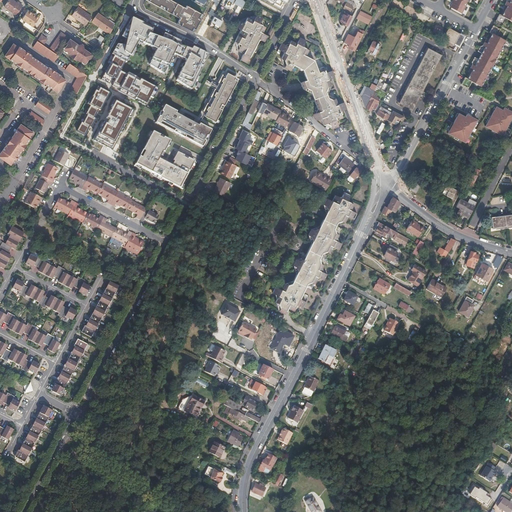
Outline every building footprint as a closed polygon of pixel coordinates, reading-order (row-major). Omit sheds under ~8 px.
[(22,6),(18,3),(18,4),(12,0),(9,0),(4,8),(16,15),(22,6)] [(146,0),(179,19),(177,23),(194,31),(202,14),(187,6),(185,8),(169,0),(146,0)] [(233,0),(222,0),(220,4),(238,14),(245,1),(242,0),(235,0),(234,3),(232,2),(233,0)] [(266,0),(282,10),(287,0),(266,0)] [(455,0),(452,6),(463,12),(468,3),(467,2),(463,0),(455,0)] [(496,21),(503,25),(507,18),(511,21),(511,0),(507,0),(507,1),(506,5),(508,6),(503,15),(500,14),(496,21)] [(354,6),(347,2),(344,9),(351,12),(354,6)] [(39,16),(37,15),(36,16),(28,10),(22,19),(33,27),(39,18),(39,16)] [(75,10),(69,19),(83,29),(89,20),(75,10)] [(348,14),(349,13),(345,11),(342,15),(343,16),(341,20),(344,21),(343,22),(347,25),(352,16),(348,14)] [(368,23),(370,20),(360,14),(358,17),(368,23)] [(113,28),(95,16),(89,25),(107,38),(113,28)] [(175,80),(190,89),(208,54),(194,47),(193,46),(192,49),(188,46),(184,47),(185,44),(181,42),(164,33),(161,38),(151,34),(153,28),(136,19),(131,16),(121,37),(125,39),(124,46),(117,45),(110,55),(113,56),(108,63),(110,65),(102,81),(119,90),(118,93),(130,100),(134,102),(146,109),(151,98),(154,99),(161,89),(129,71),(127,75),(121,71),(137,41),(155,49),(147,65),(162,73),(172,53),(182,57),(185,60),(175,80)] [(224,21),(213,16),(208,25),(217,30),(224,21)] [(266,28),(260,24),(261,22),(255,19),(254,21),(247,18),(244,23),(240,21),(237,27),(241,30),(234,42),(241,45),(237,52),(243,55),(240,61),(246,64),(259,40),(262,41),(265,43),(267,40),(269,37),(265,35),(262,33),(266,28)] [(469,79),(467,77),(462,85),(469,89),(473,82),(474,82),(483,66),(491,69),(507,41),(498,36),(501,29),(494,26),(490,33),(493,34),(488,44),(485,42),(484,46),(482,47),(479,51),(483,53),(479,60),(475,58),(473,63),(473,65),(471,68),(474,70),(469,79)] [(369,36),(374,39),(379,30),(374,27),(369,36)] [(465,36),(465,35),(450,27),(443,40),(454,46),(456,44),(460,46),(465,36)] [(349,34),(345,41),(351,45),(350,48),(355,51),(364,34),(358,31),(355,37),(349,34)] [(65,51),(66,51),(72,42),(69,39),(66,43),(67,43),(64,47),(65,51)] [(305,53),(308,48),(296,41),(295,45),(288,42),(284,50),(287,52),(282,61),(284,65),(290,68),(292,64),(301,69),(302,68),(314,58),(305,53)] [(375,55),(380,45),(373,41),(369,49),(372,51),(371,53),(375,55)] [(72,42),(66,51),(68,52),(67,53),(69,54),(70,57),(74,60),(77,60),(78,61),(79,60),(83,63),(86,62),(88,58),(89,58),(92,55),(86,51),(85,52),(83,51),(83,45),(76,46),(74,44),(74,43),(72,42)] [(54,62),(58,56),(54,53),(49,49),(42,45),(40,43),(36,49),(54,62)] [(100,51),(102,47),(97,43),(94,47),(100,51)] [(16,65),(31,75),(39,62),(30,56),(31,55),(17,46),(17,47),(12,44),(3,57),(14,64),(16,65)] [(413,110),(443,55),(428,48),(399,102),(413,110)] [(317,71),(314,58),(302,68),(305,78),(300,82),(301,84),(306,98),(311,96),(316,107),(319,109),(311,113),(313,117),(316,120),(321,119),(324,125),(332,129),(339,125),(337,121),(343,117),(341,111),(344,109),(346,108),(345,105),(344,102),(341,102),(338,103),(336,97),(332,98),(328,96),(327,93),(330,85),(328,80),(332,78),(335,77),(333,73),(332,69),(328,70),(325,71),(323,69),(317,71)] [(39,62),(31,75),(44,84),(57,93),(66,80),(60,76),(61,75),(48,66),(47,67),(39,62)] [(76,95),(87,75),(69,63),(65,69),(76,77),(70,91),(76,95)] [(474,82),(482,87),(491,69),(483,66),(474,82)] [(238,75),(237,74),(235,77),(230,74),(229,76),(227,74),(226,77),(225,77),(224,78),(223,77),(221,80),(223,81),(222,83),(223,83),(221,86),(223,87),(222,90),(220,89),(218,91),(217,91),(217,92),(215,91),(213,95),(215,96),(214,97),(215,98),(214,100),(216,101),(214,104),(212,103),(210,107),(209,106),(208,106),(206,109),(207,110),(206,112),(208,112),(206,115),(208,116),(207,117),(214,121),(216,117),(218,119),(223,111),(220,109),(223,103),(226,105),(230,96),(227,95),(231,89),(233,90),(238,82),(235,81),(238,75)] [(198,117),(195,124),(198,125),(199,123),(201,119),(206,112),(207,110),(206,109),(208,106),(209,106),(214,97),(215,96),(213,95),(215,91),(217,92),(217,91),(222,83),(223,81),(221,80),(223,77),(224,78),(225,77),(223,76),(221,75),(198,117)] [(373,83),(370,88),(367,87),(361,98),(365,108),(370,99),(373,93),(374,91),(376,87),(377,86),(373,83)] [(109,92),(98,86),(92,97),(90,96),(86,104),(90,106),(85,114),(87,116),(83,122),(80,122),(77,130),(79,132),(84,135),(89,127),(90,128),(95,119),(93,117),(98,109),(100,110),(109,92)] [(380,98),(374,95),(375,94),(373,93),(370,99),(371,100),(367,108),(371,111),(374,105),(376,102),(377,103),(380,98)] [(53,107),(39,99),(35,106),(48,113),(53,107)] [(126,106),(114,99),(92,138),(110,147),(132,109),(130,108),(126,106)] [(254,101),(242,125),(251,131),(252,129),(250,128),(250,127),(247,125),(251,115),(252,115),(258,103),(254,101)] [(277,121),(281,112),(282,112),(267,104),(263,113),(277,121)] [(176,114),(177,112),(165,106),(162,112),(163,113),(161,117),(159,117),(156,123),(174,132),(175,131),(186,136),(185,138),(203,147),(206,141),(205,140),(207,136),(208,136),(212,130),(200,124),(199,123),(198,125),(195,124),(184,118),(182,121),(180,120),(181,116),(176,114)] [(385,112),(386,109),(381,106),(377,114),(387,119),(390,115),(385,112)] [(503,135),(511,117),(511,111),(504,107),(503,110),(496,106),(485,126),(503,135)] [(251,122),(254,123),(260,111),(257,109),(251,122)] [(393,110),(388,120),(395,123),(398,118),(402,120),(405,116),(393,110)] [(45,120),(32,111),(27,117),(41,127),(45,120)] [(281,112),(277,121),(276,122),(286,127),(291,118),(281,112)] [(465,142),(478,120),(467,114),(465,116),(458,113),(448,133),(465,142)] [(304,128),(294,123),(290,131),(299,136),(304,128)] [(379,135),(385,125),(382,123),(377,133),(379,135)] [(34,136),(22,127),(0,158),(0,160),(12,169),(16,163),(17,164),(32,143),(30,142),(34,136)] [(251,135),(243,130),(239,140),(240,141),(249,145),(251,146),(253,142),(248,140),(251,135)] [(160,135),(153,132),(144,150),(146,151),(142,158),(140,157),(136,164),(181,188),(195,161),(189,158),(188,159),(184,157),(184,156),(178,152),(174,160),(175,161),(172,167),(165,163),(159,160),(163,152),(164,152),(170,141),(164,138),(163,139),(159,136),(160,135)] [(281,137),(274,134),(269,142),(276,146),(281,137)] [(295,138),(289,135),(281,150),(294,157),(300,146),(293,141),(295,138)] [(316,138),(311,135),(303,153),(307,156),(316,138)] [(249,145),(240,141),(235,149),(240,151),(244,154),(249,145)] [(323,144),(316,151),(325,159),(332,152),(323,144)] [(60,151),(54,162),(64,167),(70,156),(60,151)] [(244,154),(240,151),(235,160),(246,166),(250,157),(244,154)] [(344,159),(338,166),(350,176),(355,169),(344,159)] [(228,162),(221,174),(231,179),(237,167),(228,162)] [(477,168),(470,181),(471,181),(468,186),(472,188),(484,164),(480,162),(477,168)] [(48,164),(41,177),(42,177),(53,183),(55,180),(53,178),(58,169),(48,164)] [(296,166),(292,173),(296,177),(300,170),(296,166)] [(360,173),(355,169),(350,176),(348,178),(353,182),(360,173)] [(78,188),(79,188),(82,190),(89,178),(79,173),(79,172),(74,170),(73,172),(70,178),(81,184),(78,188)] [(280,183),(285,174),(280,172),(276,181),(280,183)] [(328,182),(314,172),(307,181),(321,191),(328,182)] [(51,187),(53,183),(42,177),(35,189),(45,194),(49,186),(51,187)] [(89,178),(82,190),(86,192),(88,189),(98,194),(103,185),(89,178)] [(215,192),(219,195),(225,197),(231,184),(222,179),(215,192)] [(414,183),(411,190),(416,193),(420,186),(414,183)] [(107,203),(111,205),(117,193),(103,185),(98,194),(109,200),(107,203)] [(453,206),(460,192),(447,185),(442,193),(451,198),(448,203),(453,206)] [(40,202),(42,199),(31,193),(25,203),(35,208),(39,202),(40,202)] [(117,193),(111,205),(115,207),(116,204),(127,210),(127,208),(131,201),(132,201),(117,193)] [(273,297),(275,302),(273,305),(277,315),(283,318),(286,312),(289,313),(291,315),(294,310),(297,309),(301,312),(304,306),(298,302),(304,290),(313,286),(315,284),(319,282),(323,283),(326,277),(323,276),(321,271),(330,253),(334,251),(337,252),(341,246),(337,244),(336,240),(343,225),(346,218),(352,221),(355,215),(350,213),(349,210),(351,206),(348,204),(348,202),(347,201),(349,197),(342,193),(340,198),(338,199),(333,196),(330,203),(324,200),(321,206),(324,216),(318,227),(309,230),(306,237),(309,246),(304,258),(294,261),(291,268),(294,277),(291,283),(282,286),(281,289),(276,291),(273,289),(270,295),(273,297)] [(396,212),(401,203),(394,198),(392,199),(387,208),(385,207),(382,213),(390,217),(393,211),(396,212)] [(66,202),(59,199),(54,207),(68,215),(75,203),(72,201),(70,203),(67,201),(66,202)] [(467,204),(467,203),(460,199),(457,206),(460,208),(459,211),(469,216),(474,207),(467,204)] [(139,220),(145,210),(145,209),(131,201),(127,208),(134,212),(134,213),(138,215),(136,218),(139,220)] [(76,219),(83,223),(88,214),(77,208),(79,205),(75,203),(68,215),(67,218),(75,222),(76,219)] [(145,210),(139,220),(143,222),(145,220),(155,225),(159,217),(145,210)] [(12,222),(21,227),(23,224),(22,223),(24,220),(25,221),(27,217),(15,211),(11,218),(13,220),(12,222)] [(88,214),(83,223),(97,231),(104,218),(101,217),(99,220),(88,214)] [(491,217),(493,229),(507,227),(506,215),(500,216),(491,217)] [(413,219),(407,228),(418,235),(424,227),(413,219)] [(21,227),(12,222),(10,225),(21,231),(23,228),(21,227)] [(406,245),(409,238),(385,225),(382,224),(380,222),(375,232),(383,236),(385,237),(387,234),(396,238),(395,240),(406,245)] [(111,238),(112,237),(116,229),(106,223),(101,233),(111,238)] [(21,231),(10,225),(8,229),(5,228),(3,231),(14,237),(16,233),(18,234),(19,231),(21,232),(21,231)] [(125,246),(132,233),(129,232),(129,231),(127,235),(116,229),(112,237),(123,243),(122,245),(125,246)] [(1,242),(9,246),(14,237),(3,231),(1,234),(4,236),(1,242)] [(134,239),(136,235),(132,233),(125,246),(124,248),(138,255),(144,244),(134,239)] [(426,239),(423,236),(418,243),(414,249),(417,252),(426,239)] [(447,252),(455,240),(452,238),(445,248),(441,246),(440,248),(447,252)] [(9,250),(11,247),(9,246),(1,242),(0,244),(0,255),(7,259),(11,251),(9,250)] [(384,255),(386,256),(389,258),(388,259),(390,260),(391,259),(392,259),(398,249),(389,244),(384,255)] [(445,256),(447,252),(440,248),(441,246),(440,245),(437,250),(445,256)] [(469,259),(476,262),(478,255),(475,254),(475,253),(471,251),(469,259)] [(37,257),(30,254),(25,263),(29,265),(30,264),(32,265),(33,264),(37,266),(42,256),(38,254),(37,257)] [(503,258),(497,255),(491,264),(497,268),(503,258)] [(41,270),(41,271),(46,274),(51,265),(44,261),(46,258),(42,256),(37,266),(39,267),(39,269),(41,270)] [(483,263),(476,275),(487,281),(494,269),(483,263)] [(417,285),(425,271),(414,264),(410,269),(412,271),(407,280),(417,285)] [(51,265),(46,274),(49,276),(49,275),(52,276),(53,274),(57,277),(62,267),(59,265),(57,268),(51,265)] [(61,281),(61,282),(66,284),(71,275),(64,271),(66,269),(62,267),(57,277),(59,278),(58,279),(61,281)] [(71,275),(66,284),(69,286),(69,285),(72,287),(73,285),(77,287),(82,277),(79,276),(77,278),(71,275)] [(84,282),(86,279),(82,277),(77,287),(79,289),(79,290),(81,291),(81,292),(85,294),(90,285),(84,282)] [(112,282),(121,287),(122,286),(122,285),(122,283),(111,277),(110,280),(112,281),(112,282)] [(18,291),(17,294),(20,296),(26,286),(21,283),(22,281),(16,278),(11,287),(18,291)] [(383,292),(385,293),(390,284),(379,279),(373,288),(382,294),(383,292)] [(121,288),(121,287),(112,282),(112,281),(110,280),(107,285),(117,290),(118,291),(119,290),(120,289),(121,288)] [(431,280),(426,289),(440,297),(445,287),(431,280)] [(113,296),(117,290),(107,285),(105,283),(103,287),(104,288),(103,290),(104,291),(113,296)] [(408,295),(410,291),(395,283),(393,287),(408,295)] [(30,286),(29,288),(26,286),(20,296),(23,298),(25,295),(32,298),(38,288),(35,286),(34,288),(30,286)] [(39,302),(37,305),(41,307),(46,297),(43,295),(44,293),(39,290),(40,289),(38,288),(32,298),(39,302)] [(100,298),(109,303),(111,305),(112,303),(113,302),(114,301),(115,300),(115,298),(115,297),(113,296),(104,291),(100,298)] [(349,291),(344,300),(353,305),(358,297),(349,291)] [(46,297),(41,307),(44,309),(46,306),(52,309),(58,299),(55,297),(54,298),(50,296),(49,298),(46,297)] [(466,296),(457,311),(464,315),(466,312),(468,313),(473,304),(471,303),(473,300),(466,296)] [(95,304),(96,304),(106,310),(109,303),(100,298),(97,297),(95,300),(97,301),(95,304)] [(59,301),(60,300),(58,299),(52,309),(58,313),(57,315),(60,317),(66,307),(62,305),(64,303),(59,301)] [(96,304),(92,311),(102,317),(104,318),(104,317),(105,316),(106,315),(107,314),(107,313),(108,312),(108,311),(106,310),(96,304)] [(222,315),(235,322),(240,312),(228,305),(222,315)] [(71,308),(70,310),(66,307),(60,317),(63,319),(65,316),(71,320),(77,310),(71,308)] [(88,317),(89,318),(98,323),(102,317),(92,311),(90,310),(88,314),(89,314),(88,317)] [(54,353),(59,343),(52,340),(54,337),(47,333),(45,336),(33,329),(34,326),(27,322),(26,325),(12,318),(14,315),(7,311),(5,315),(0,311),(0,324),(0,325),(2,321),(9,325),(7,327),(21,335),(22,332),(29,336),(28,338),(40,345),(42,342),(49,346),(47,349),(54,353)] [(379,314),(373,311),(368,319),(365,324),(372,327),(379,314)] [(340,320),(350,326),(355,317),(345,312),(340,320)] [(393,315),(385,327),(393,331),(400,319),(393,315)] [(89,318),(85,325),(95,330),(96,331),(97,330),(98,329),(99,328),(100,327),(100,325),(100,324),(98,323),(89,318)] [(243,323),(238,333),(245,336),(244,337),(251,341),(257,330),(243,323)] [(80,331),(91,337),(95,330),(85,325),(83,324),(81,327),(82,328),(80,331)] [(345,342),(349,335),(345,332),(335,327),(331,334),(345,342)] [(272,349),(279,353),(284,344),(289,346),(294,337),(281,330),(272,349)] [(54,379),(52,382),(54,383),(50,390),(61,396),(62,396),(63,395),(64,394),(64,392),(65,391),(65,390),(65,389),(63,388),(67,383),(68,383),(69,383),(70,382),(70,381),(71,380),(71,379),(72,378),(72,377),(70,376),(73,370),(75,371),(76,370),(77,369),(77,368),(78,367),(78,366),(78,365),(78,364),(77,363),(80,358),(82,359),(83,358),(83,357),(84,356),(85,355),(85,354),(85,353),(85,352),(84,351),(87,344),(76,339),(75,342),(74,341),(72,345),(74,346),(70,353),(69,352),(68,354),(67,354),(65,357),(67,358),(64,365),(63,364),(61,367),(60,366),(58,369),(61,371),(57,377),(56,377),(54,379)] [(0,354),(1,355),(0,357),(8,361),(9,359),(21,366),(20,368),(28,372),(29,370),(35,373),(40,364),(34,360),(32,362),(26,358),(28,355),(15,348),(12,352),(5,348),(8,344),(0,340),(0,354)] [(325,362),(329,354),(333,356),(336,351),(325,345),(318,359),(325,362)] [(213,346),(208,357),(219,363),(221,359),(220,358),(223,351),(213,346)] [(247,357),(242,355),(237,364),(242,367),(247,357)] [(209,361),(203,372),(213,377),(218,366),(209,361)] [(267,379),(272,370),(262,365),(257,374),(267,379)] [(231,376),(236,379),(239,372),(234,370),(231,376)] [(319,381),(309,377),(304,386),(314,392),(319,381)] [(253,381),(249,389),(262,395),(266,387),(253,381)] [(31,385),(29,384),(24,386),(25,392),(27,393),(33,391),(31,385)] [(232,390),(245,396),(246,397),(247,394),(243,392),(243,391),(234,386),(233,387),(232,390)] [(302,391),(311,396),(314,392),(304,386),(302,391)] [(0,403),(1,404),(2,401),(9,405),(8,407),(15,411),(20,402),(13,398),(15,395),(7,391),(6,394),(0,391),(0,403)] [(191,394),(182,410),(193,416),(199,406),(200,406),(202,400),(191,394)] [(245,402),(243,406),(251,411),(251,410),(253,410),(254,408),(253,407),(255,403),(245,398),(243,401),(245,402)] [(245,416),(258,423),(259,420),(244,412),(244,413),(238,410),(239,407),(223,399),(222,405),(228,408),(245,416)] [(303,410),(308,413),(312,407),(307,404),(303,410)] [(18,450),(16,449),(14,452),(15,452),(13,456),(23,462),(27,455),(29,456),(29,455),(30,454),(31,453),(31,452),(32,451),(32,449),(31,448),(34,442),(35,443),(36,442),(37,441),(38,440),(38,439),(39,438),(39,437),(39,436),(38,436),(41,430),(42,430),(43,429),(44,429),(45,428),(45,427),(46,425),(46,424),(46,423),(45,423),(48,417),(49,418),(50,417),(51,416),(52,414),(52,413),(52,412),(52,411),(42,405),(38,412),(36,411),(34,415),(35,415),(34,417),(35,418),(31,424),(29,423),(28,427),(29,427),(27,430),(28,431),(25,437),(23,436),(21,439),(22,440),(20,442),(22,443),(18,450)] [(303,410),(293,406),(287,417),(296,423),(303,410)] [(243,420),(245,416),(228,408),(226,412),(243,420)] [(0,437),(1,436),(7,439),(9,436),(12,437),(14,433),(12,431),(13,428),(7,425),(5,428),(0,425),(0,437)] [(286,445),(292,433),(283,428),(281,432),(282,433),(280,437),(278,436),(276,440),(286,445)] [(233,444),(238,435),(233,433),(228,441),(233,444)] [(238,435),(233,444),(238,446),(242,438),(238,435)] [(214,441),(208,451),(219,457),(224,448),(214,441)] [(492,452),(497,444),(493,442),(488,449),(492,452)] [(499,459),(487,451),(485,454),(491,458),(483,471),(484,472),(490,476),(496,468),(498,463),(497,462),(499,459)] [(263,460),(257,470),(262,473),(266,468),(269,470),(275,458),(268,454),(265,459),(264,459),(263,461),(263,460)] [(211,476),(211,477),(219,482),(222,478),(220,477),(223,472),(216,468),(215,469),(209,466),(205,473),(211,476)] [(235,477),(237,473),(227,467),(225,471),(235,477)] [(490,476),(484,472),(481,476),(490,482),(496,472),(495,472),(497,468),(496,468),(490,476)] [(277,475),(272,484),(277,486),(282,478),(277,475)] [(255,484),(252,492),(259,495),(262,487),(255,484)] [(479,484),(476,489),(483,494),(487,489),(479,484)] [(306,501),(311,511),(319,511),(320,511),(312,497),(306,501)] [(497,506),(506,511),(510,511),(511,511),(511,509),(511,510),(511,508),(511,505),(508,502),(509,501),(502,497),(497,506)]
